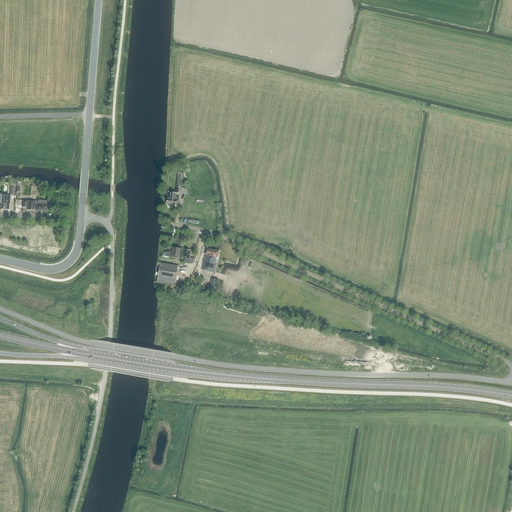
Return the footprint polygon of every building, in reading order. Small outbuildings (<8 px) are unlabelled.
[(182,188),(184,173),(178,172),(175,193),(186,194),(187,188),(182,188)] [(172,206),(178,206),(179,198),(176,197),(176,193),(170,192),(169,199),(168,199),(167,204),(172,205),(172,206)] [(10,196),(2,195),(1,208),(7,209),(8,204),(9,204),(10,196)] [(47,201),(37,200),(37,211),(46,211),(47,202),(52,202),(52,197),(47,197),(47,201)] [(35,201),(22,200),(16,200),(15,207),(22,207),(28,208),(28,210),(34,210),(35,201)] [(47,245),(59,245),(60,227),(48,226),(47,245)] [(179,258),(180,249),(171,248),(170,254),(169,254),(170,253),(169,253),(165,252),(165,256),(169,257),(168,257),(169,257),(170,257),(179,258)] [(201,269),(208,271),(212,250),(206,248),(205,255),(205,259),(204,258),(201,269)] [(190,258),(190,255),(190,251),(184,250),(183,258),(185,258),(184,263),(191,264),(194,262),(194,259),(190,258)] [(219,251),(212,250),(208,271),(214,272),(217,261),(216,261),(216,257),(217,257),(219,251)] [(167,280),(166,284),(175,285),(178,266),(160,263),(157,279),(167,280)] [(211,278),(208,291),(215,292),(218,279),(211,278)]
